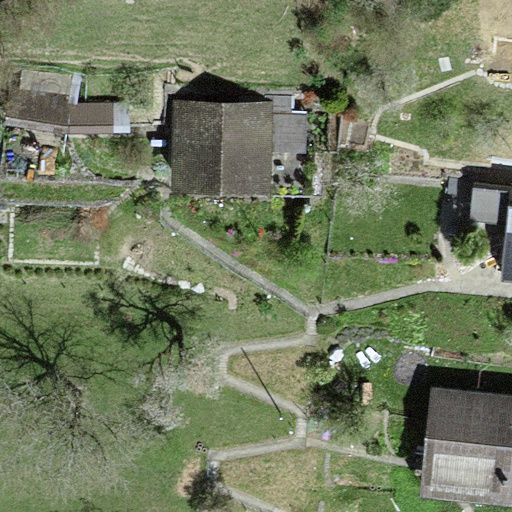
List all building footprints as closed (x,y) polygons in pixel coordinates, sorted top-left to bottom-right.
[(511,58),(496,59),(496,91),(511,90),(511,58)] [(66,84),(11,80),(7,122),(62,126),(66,84)] [(265,107),(180,107),(180,185),(321,185),(321,133),(265,133),(265,107)] [(511,183),(511,184),(502,272),(511,273),(511,183)] [(511,402),(437,394),(429,465),(439,466),(447,465),(451,457),(465,459),(463,484),(461,484),(460,487),(511,492),(511,402)]
